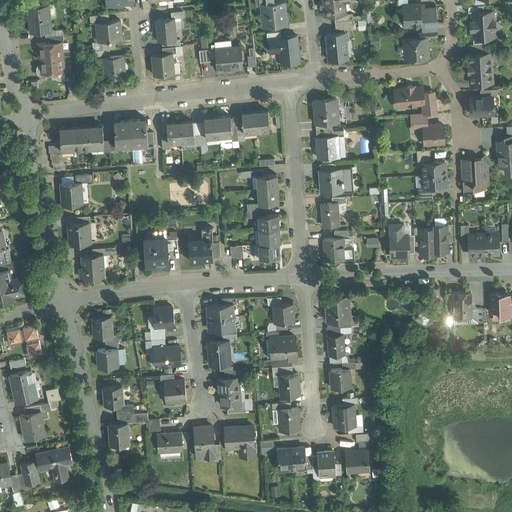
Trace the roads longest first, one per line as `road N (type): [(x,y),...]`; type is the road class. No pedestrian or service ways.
road 1 (residential): [(109,511),(61,303)]
road 2 (residential): [(304,279),(511,272)]
road 3 (residential): [(288,83),(304,279)]
road 4 (residential): [(61,303),(20,120)]
road 5 (residential): [(304,279),(314,426)]
road 6 (residential): [(142,96),(288,83)]
road 7 (residential): [(20,120),(142,96)]
road 8 (residential): [(61,303),(183,285)]
road 9 (residential): [(20,120),(1,0)]
road 10 (residential): [(183,285),(201,405)]
road 11 (residential): [(183,285),(304,279)]
